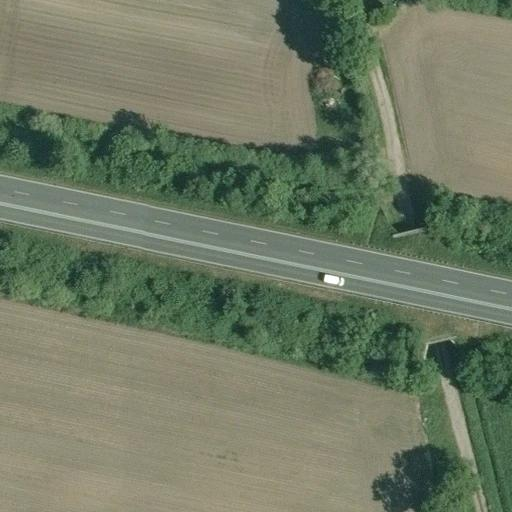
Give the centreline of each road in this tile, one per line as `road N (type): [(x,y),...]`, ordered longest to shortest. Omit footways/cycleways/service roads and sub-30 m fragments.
road 1 (track): [(368,0),(476,511)]
road 2 (trunk): [(511,298),(0,193)]
